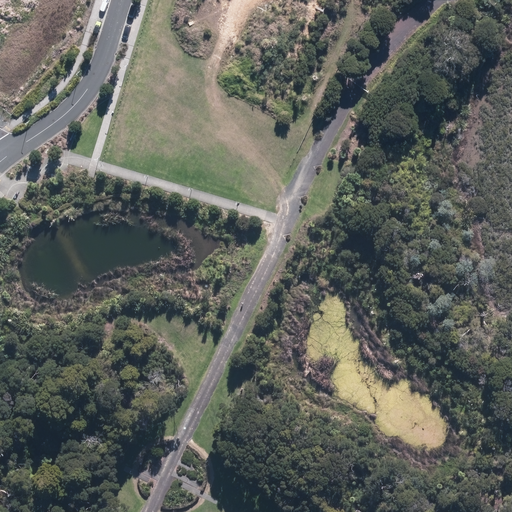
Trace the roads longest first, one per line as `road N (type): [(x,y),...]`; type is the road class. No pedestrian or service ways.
road 1 (track): [(150,511),(341,111),(398,30),(440,0)]
road 2 (residential): [(15,149),(76,104),(122,0)]
